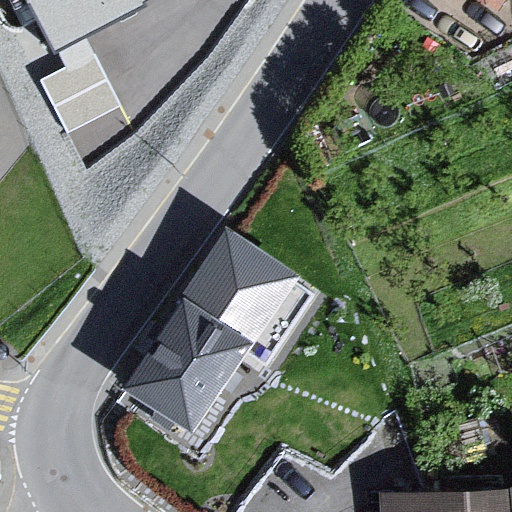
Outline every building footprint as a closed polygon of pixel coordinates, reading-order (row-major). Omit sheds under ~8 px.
[(12,0),(18,0),(43,48),(136,0),(0,0),(0,2),(1,5),(12,0)] [(511,8),(511,0),(473,0),(505,20),(511,8)] [(215,229),(105,389),(185,441),(289,272),(215,229)] [(511,511),(511,487),(495,489),(499,511),(511,511)] [(499,511),(495,489),(369,492),(371,511),(499,511)]
